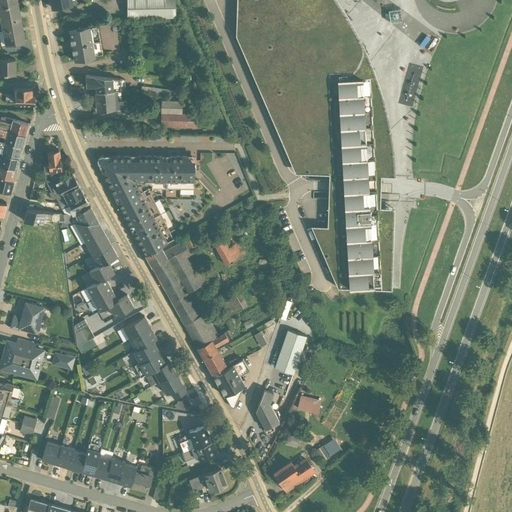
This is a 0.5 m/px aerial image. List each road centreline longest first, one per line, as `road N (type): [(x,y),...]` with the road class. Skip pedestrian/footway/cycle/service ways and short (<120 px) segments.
road 1 (tertiary): [(259,489),(60,111)]
road 2 (primary): [(404,511),(511,207)]
road 3 (primary): [(511,145),(434,353)]
road 4 (residential): [(209,0),(281,166),(300,186)]
road 5 (track): [(511,338),(463,511)]
road 6 (residential): [(60,111),(43,118),(33,136),(0,266)]
road 7 (primary): [(434,353),(376,511)]
road 8 (residential): [(0,467),(158,511)]
road 9 (unclassified): [(468,225),(433,323),(434,353)]
